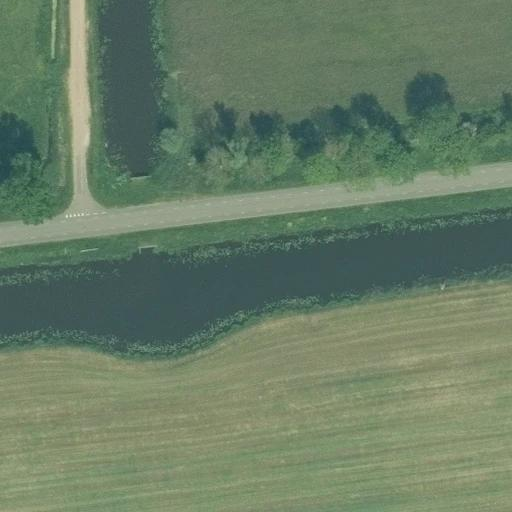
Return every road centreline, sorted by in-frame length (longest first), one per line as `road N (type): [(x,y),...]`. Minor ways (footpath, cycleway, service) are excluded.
road 1 (tertiary): [(0,237),(511,174)]
road 2 (track): [(84,227),(74,0)]
